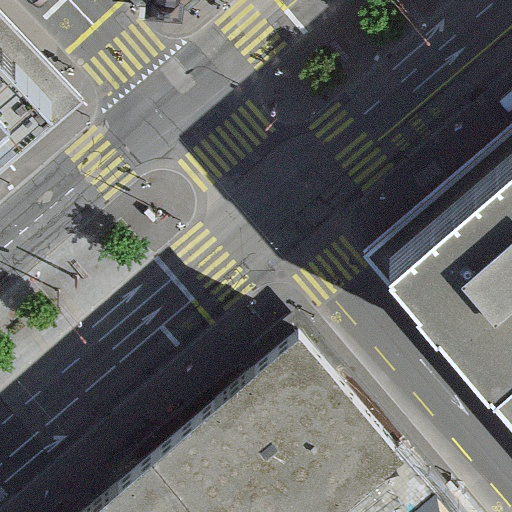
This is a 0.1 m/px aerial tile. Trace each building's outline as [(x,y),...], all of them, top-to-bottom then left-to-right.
[(0,105),(44,67),(0,15),(0,105)] [(511,323),(511,118),(367,245),(469,361),(511,323)] [(291,304),(154,422),(232,511),(290,511),(295,508),(394,422),(291,304)] [(511,323),(469,361),(511,410),(511,323)] [(232,511),(154,422),(49,511),(232,511)] [(298,511),(472,511),(394,422),(295,508),(298,511)]
